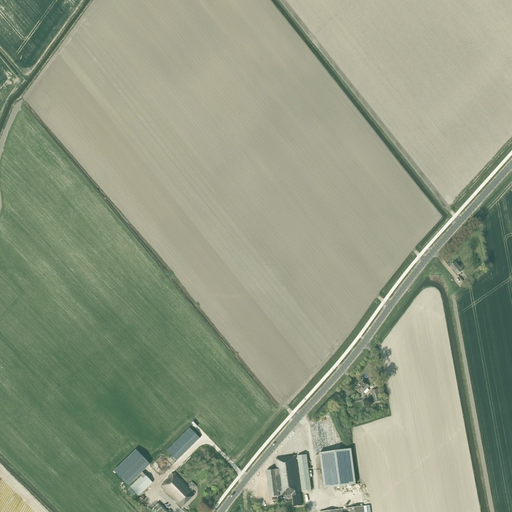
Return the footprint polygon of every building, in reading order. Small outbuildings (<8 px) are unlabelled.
[(463,271),(455,262),(450,266),(458,275),(463,271)] [(369,386),(363,381),(355,389),(362,395),(369,386)] [(374,402),(374,403),(375,403),(380,401),(379,394),(381,393),(379,389),(372,391),(371,391),(373,396),(374,402)] [(190,428),(167,451),(177,461),(199,438),(190,428)] [(320,453),(324,488),(356,484),(351,449),(320,453)] [(307,455),(297,456),(302,492),(311,491),(307,455)] [(275,459),(277,470),(267,471),(270,497),(280,496),(291,494),(292,495),(294,507),(301,506),(299,489),(300,489),(296,456),(275,459)] [(143,473),(129,487),(138,496),(152,483),(143,473)] [(160,487),(181,508),(184,506),(192,497),(194,495),(194,494),(195,493),(192,491),(193,490),(190,486),(189,487),(189,488),(174,473),(172,474),(169,476),(170,477),(160,487)] [(189,487),(190,486),(193,490),(196,487),(193,483),(191,482),(191,483),(190,482),(190,481),(188,478),(184,482),(189,487)] [(168,511),(159,502),(150,511),(151,511),(168,511)]
